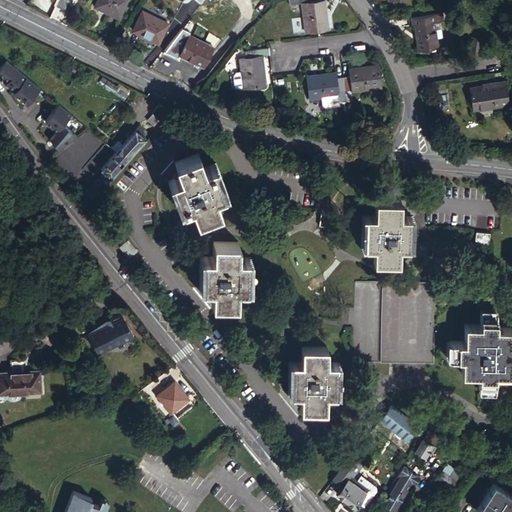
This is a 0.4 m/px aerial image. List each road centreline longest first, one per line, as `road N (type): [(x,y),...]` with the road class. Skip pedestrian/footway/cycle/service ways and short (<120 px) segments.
road 1 (tertiary): [(0,117),(308,508)]
road 2 (unclassified): [(411,158),(342,153),(238,121),(0,5)]
